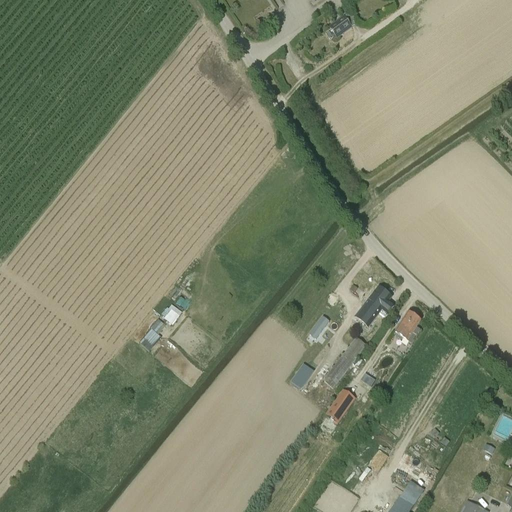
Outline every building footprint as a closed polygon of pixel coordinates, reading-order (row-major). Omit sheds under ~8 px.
[(352,29),(358,25),(350,14),(345,19),(344,18),(328,29),(337,41),(353,30),(352,29)] [(379,289),(367,305),(379,315),(386,320),(395,308),(388,302),(391,299),(379,289)] [(170,304),(161,317),(173,326),(182,313),(170,304)] [(367,305),(356,319),(368,328),(379,315),(367,305)] [(416,338),(420,331),(416,329),(421,322),(408,314),(393,337),(400,341),(402,339),(411,345),(416,337),(416,338)] [(149,353),(162,338),(159,335),(166,327),(159,320),(139,343),(149,353)] [(366,348),(356,340),(326,379),(336,387),(366,348)] [(301,391),(314,373),(303,366),(290,384),(301,391)] [(332,420),(338,425),(354,400),(343,392),(341,395),(326,417),(332,420)] [(414,460),(410,469),(418,473),(422,464),(414,460)] [(411,483),(401,498),(412,506),(413,507),(424,492),(411,483)] [(409,511),(413,507),(412,506),(401,498),(391,511),(409,511)] [(485,511),(467,502),(461,511),(485,511)]
